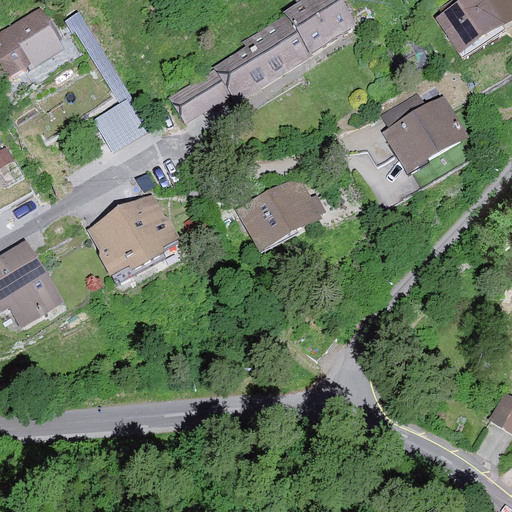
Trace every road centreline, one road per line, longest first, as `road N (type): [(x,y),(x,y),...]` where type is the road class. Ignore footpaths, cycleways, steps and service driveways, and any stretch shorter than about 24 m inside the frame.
road 1 (residential): [(338,389),(282,404),(0,427)]
road 2 (residential): [(511,166),(362,336),(338,389)]
road 3 (residential): [(187,139),(0,243)]
road 4 (residential): [(338,389),(511,511)]
